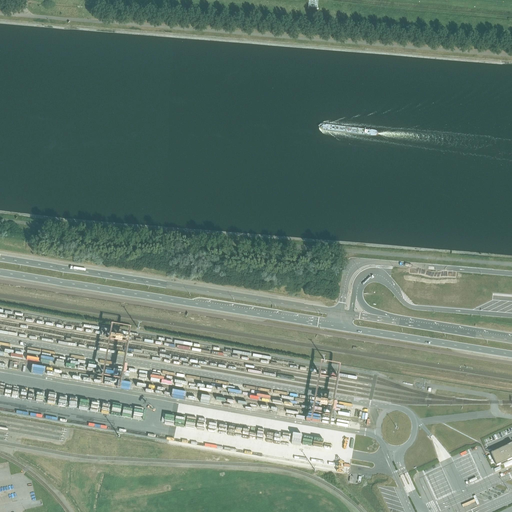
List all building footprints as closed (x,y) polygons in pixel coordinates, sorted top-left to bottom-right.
[(174,425),(175,416),(165,416),(165,425),(174,425)] [(176,427),(184,428),(186,418),(177,417),(176,427)] [(308,439),(305,448),(313,450),(315,441),(308,439)] [(315,448),(323,450),(325,444),(316,442),(315,448)] [(511,444),(491,454),(497,467),(501,465),(502,466),(508,464),(507,462),(511,459),(511,444)]
